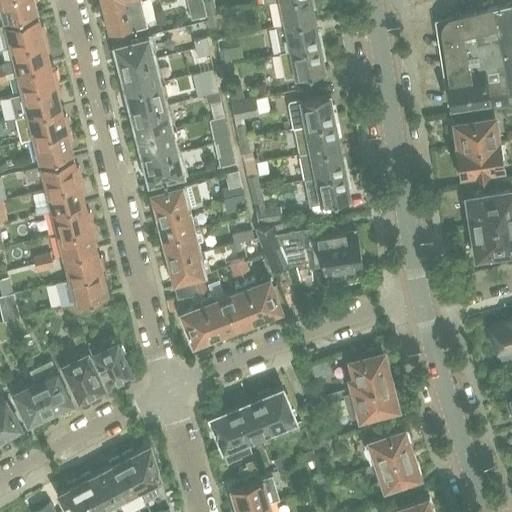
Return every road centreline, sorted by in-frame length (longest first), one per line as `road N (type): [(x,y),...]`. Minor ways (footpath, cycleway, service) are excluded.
road 1 (residential): [(168,391),(70,0)]
road 2 (residential): [(423,301),(369,6)]
road 3 (residential): [(168,391),(371,310),(423,301)]
road 4 (residential): [(489,511),(423,301)]
road 5 (residential): [(0,479),(168,391)]
road 6 (residential): [(205,511),(168,391)]
